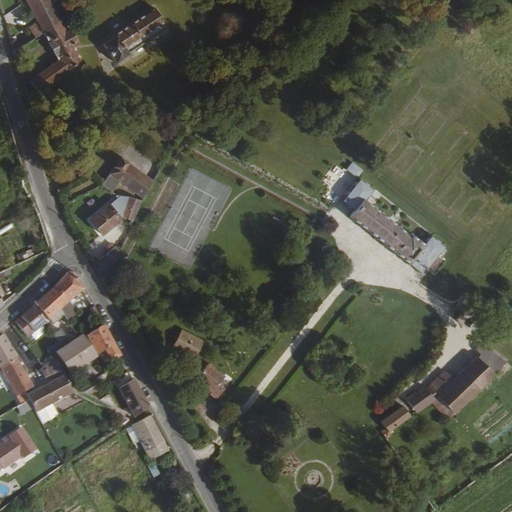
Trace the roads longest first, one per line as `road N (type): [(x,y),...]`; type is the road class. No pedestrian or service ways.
road 1 (tertiary): [(218,511),(73,251)]
road 2 (tertiary): [(73,251),(45,200),(0,59)]
